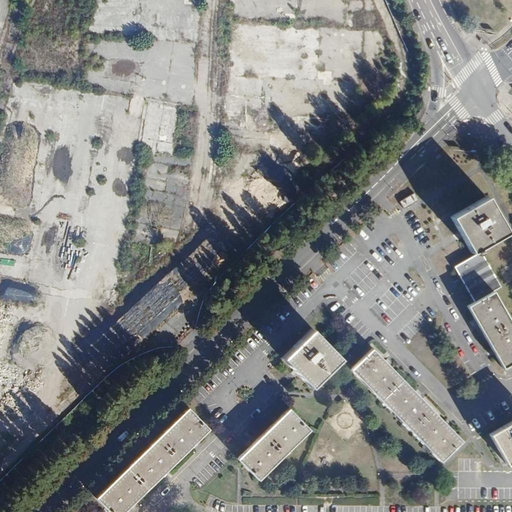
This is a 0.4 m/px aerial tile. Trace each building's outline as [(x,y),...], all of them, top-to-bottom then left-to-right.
[(415,194),(400,202),(401,204),(404,209),(419,201),(415,194)] [(471,252),(474,250),(480,247),(507,231),(487,196),(451,216),(461,234),(471,252)] [(502,285),(480,247),(474,250),(476,254),(454,266),(461,279),(474,301),(494,290),(502,285)] [(511,362),(511,321),(494,290),(474,301),(468,305),(476,320),(494,351),(504,367),(511,362)] [(311,329),(279,357),(307,388),(339,359),(311,329)] [(372,350),(350,371),(438,463),(460,442),(444,426),(414,395),(385,364),(372,350)] [(186,407),(92,496),(107,511),(121,511),(130,503),(161,474),(193,444),(207,430),(186,407)] [(287,411),(236,460),(256,481),(308,432),(287,411)] [(511,420),(487,434),(503,464),(511,459),(511,420)]
